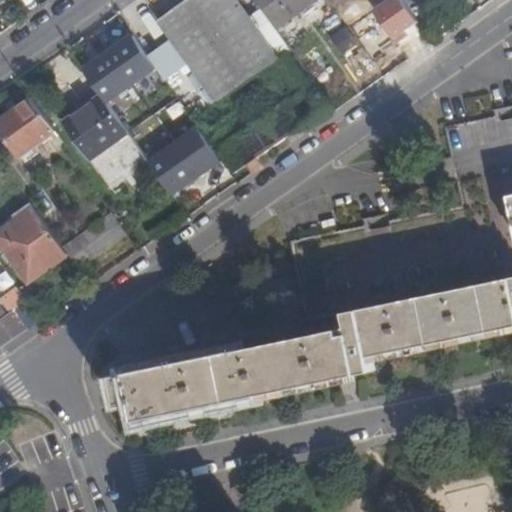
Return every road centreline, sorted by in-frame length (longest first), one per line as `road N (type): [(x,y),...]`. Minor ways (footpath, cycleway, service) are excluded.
road 1 (unclassified): [(52,342),(511,10)]
road 2 (unclassified): [(511,393),(164,468),(141,468),(84,442)]
